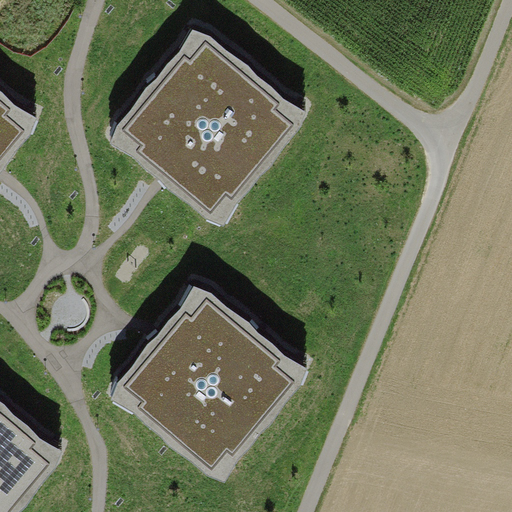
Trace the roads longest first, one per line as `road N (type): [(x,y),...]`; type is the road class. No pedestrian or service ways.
road 1 (track): [(304,511),(451,143)]
road 2 (track): [(451,143),(508,0)]
